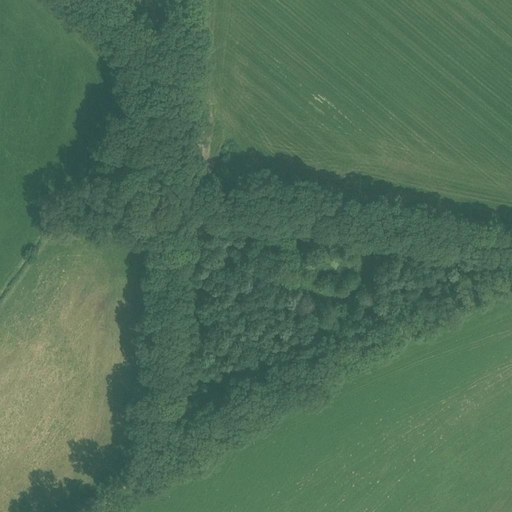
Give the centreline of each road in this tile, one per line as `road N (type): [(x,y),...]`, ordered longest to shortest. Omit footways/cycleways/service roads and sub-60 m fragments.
road 1 (track): [(157,460),(193,0)]
road 2 (track): [(157,460),(260,397),(511,285)]
road 3 (track): [(177,204),(288,198),(511,242)]
